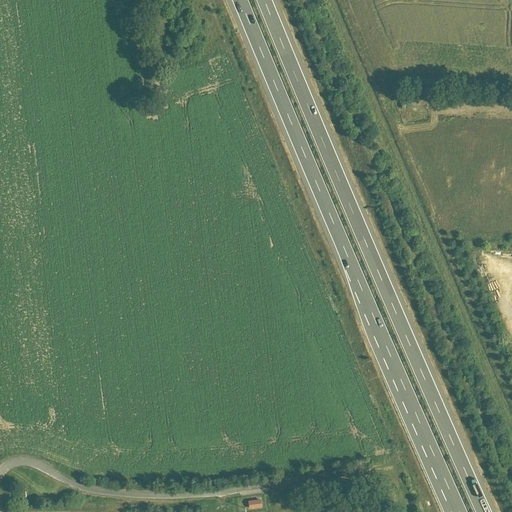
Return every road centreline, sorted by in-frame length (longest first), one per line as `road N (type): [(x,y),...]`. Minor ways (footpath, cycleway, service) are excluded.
road 1 (motorway): [(483,511),(264,0)]
road 2 (motorway): [(240,0),(458,511)]
